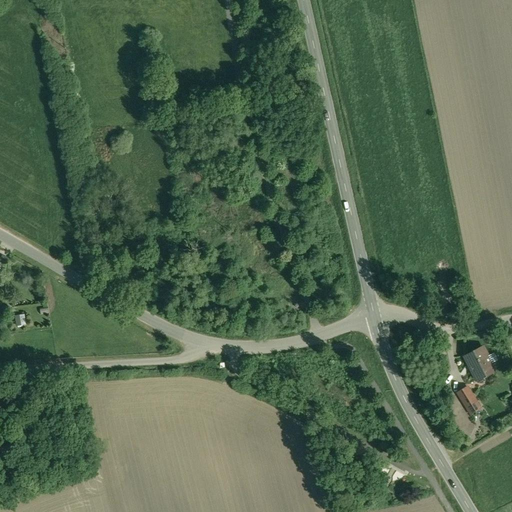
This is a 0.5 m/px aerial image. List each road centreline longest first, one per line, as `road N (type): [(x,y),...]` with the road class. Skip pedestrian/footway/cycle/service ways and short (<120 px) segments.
road 1 (secondary): [(374,316),(304,0)]
road 2 (unclassified): [(197,341),(0,234)]
road 3 (secondary): [(470,511),(407,405),(374,316)]
road 4 (unclassified): [(197,341),(190,354),(171,361),(0,373)]
road 5 (unclassified): [(374,316),(314,339),(259,348),(197,341)]
road 6 (unclassified): [(511,316),(448,329),(398,314),(374,316)]
